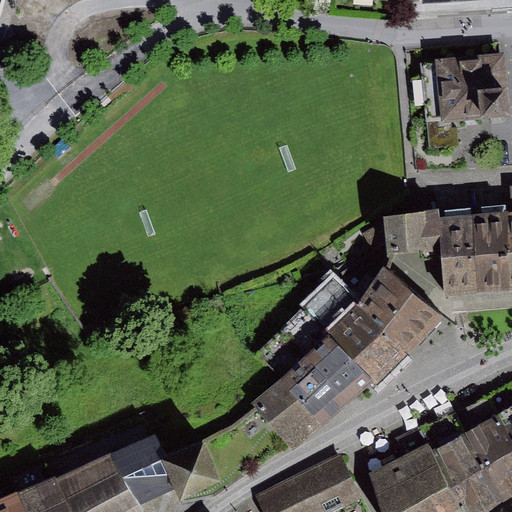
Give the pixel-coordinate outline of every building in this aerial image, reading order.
[(505,56),(420,64),(421,78),(414,79),(417,107),(426,107),(429,149),(458,146),(457,128),(451,129),(451,124),(511,118),(505,56)] [(439,221),(438,209),(387,215),(391,250),(422,247),(423,257),(443,254),(439,221)] [(473,218),(478,288),(495,287),(508,286),(508,214),(473,218)] [(443,254),(444,289),(478,288),(473,218),(439,221),(443,254)] [(352,283),(345,291),(407,352),(424,332),(442,307),(388,262),(366,295),(352,283)] [(392,366),(407,352),(345,291),(333,280),(304,307),(330,334),(370,377),(375,383),(392,366)] [(359,388),(370,377),(330,334),(304,307),(282,329),(308,356),(347,398),(359,388)] [(334,410),(347,398),(308,356),(282,329),(257,355),(284,379),(322,419),(334,410)] [(256,404),(291,445),(307,432),(322,419),(284,379),(256,404)] [(491,396),(499,414),(511,406),(511,386),(501,391),(491,396)] [(500,417),(499,414),(491,396),(475,403),(456,411),(468,434),(500,417)] [(511,406),(499,414),(500,417),(511,439),(511,406)] [(468,434),(456,411),(441,418),(422,427),(430,445),(434,452),(468,434)] [(501,497),(511,490),(511,439),(500,417),(468,434),(501,497)] [(394,454),(369,467),(381,500),(385,511),(425,511),(419,502),(447,486),(432,456),(423,461),(417,450),(430,445),(422,427),(397,438),(403,449),(394,454)] [(166,455),(155,432),(57,479),(73,511),(147,511),(145,505),(178,490),(163,457),(166,455)] [(465,511),(478,511),(501,497),(468,434),(434,452),(450,484),(465,511)] [(166,455),(163,457),(178,490),(180,496),(222,477),(204,438),(166,455)] [(330,511),(334,511),(360,497),(340,455),(312,469),(259,496),(266,511),(330,511)] [(73,511),(57,479),(49,461),(17,477),(13,479),(20,492),(29,511),(73,511)] [(465,511),(450,484),(447,486),(419,502),(425,511),(465,511)] [(29,511),(20,492),(0,501),(0,511),(29,511)] [(368,511),(360,497),(334,511),(368,511)]
